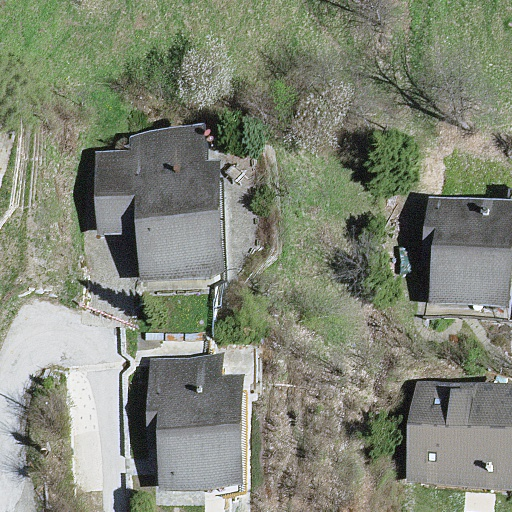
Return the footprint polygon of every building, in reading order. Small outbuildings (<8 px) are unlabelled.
[(52,152),(0,134),(0,266),(11,270),(52,152)] [(172,160),(130,162),(134,239),(190,236),(193,286),(284,281),(276,139),(172,144),(172,160)] [(511,212),(475,209),(466,309),(511,313),(511,212)] [(319,365),(190,365),(190,455),(211,455),(211,495),(318,495),(319,365)] [(511,403),(447,397),(439,485),(511,491),(511,403)]
